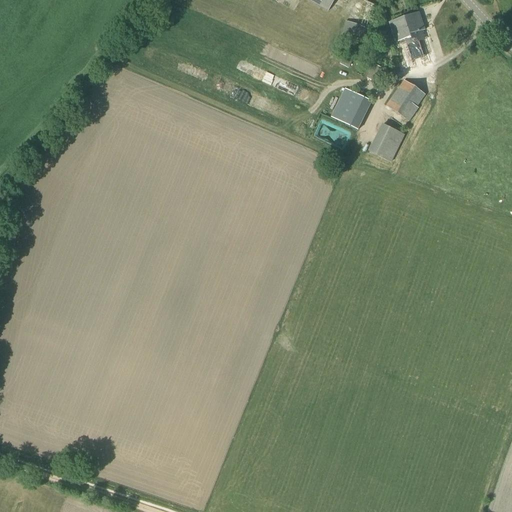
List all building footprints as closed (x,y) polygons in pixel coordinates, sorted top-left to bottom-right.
[(306,0),(328,12),(335,0),(306,0)] [(362,52),(376,6),(363,3),(357,25),(345,22),(339,46),(362,52)] [(432,61),(422,31),(425,30),(419,13),(389,23),(396,43),(398,42),(404,62),(398,64),(401,71),(432,61)] [(342,66),(347,59),(341,55),(336,63),(342,66)] [(377,85),(384,71),(375,65),(367,79),(377,85)] [(409,123),(419,109),(417,108),(426,95),(404,81),(386,106),(409,123)] [(358,131),(372,102),(350,92),(336,120),(358,131)] [(391,163),(405,136),(382,124),(368,152),(391,163)] [(335,143),(346,148),(353,134),(342,129),(335,143)]
